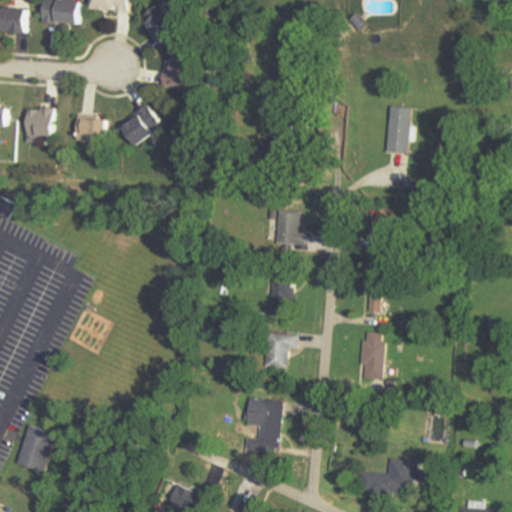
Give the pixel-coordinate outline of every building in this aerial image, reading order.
[(93,2),(82,0),(53,0),(50,19),(89,26),(93,2)] [(139,11),(139,0),(98,0),(98,10),(139,11)] [(167,43),(187,32),(170,2),(150,13),(167,43)] [(38,31),(38,7),(0,8),(0,32),(38,31)] [(177,85),(203,86),(203,56),(177,55),(177,85)] [(149,144),(172,124),(153,104),(131,124),(149,144)] [(0,125),(18,126),(19,106),(0,105),(0,125)] [(417,107),(396,106),(394,152),(415,153),(417,107)] [(63,135),(64,108),(32,107),(32,134),(63,135)] [(94,118),(94,115),(84,115),(83,141),(116,141),(117,119),(94,118)] [(304,125),(282,124),(281,157),(303,157),(304,125)] [(0,211),(14,217),(20,203),(5,196),(0,206),(0,211)] [(6,203),(0,213),(0,218),(11,225),(19,211),(6,203)] [(305,241),(306,212),(281,211),(281,241),(305,241)] [(374,311),(386,311),(387,292),(392,292),(393,272),(375,271),(374,311)] [(387,332),(372,332),(372,341),(368,341),(367,377),(390,378),(391,341),(387,341),(387,332)] [(295,367),(295,348),(272,347),(271,366),(295,367)] [(254,425),(265,425),(264,437),(288,438),(289,400),(255,399),(254,425)] [(37,427),(22,465),(39,471),(54,434),(37,427)] [(396,471),(373,474),(375,494),(424,489),(420,458),(395,461),(396,471)] [(181,509),(195,511),(208,511),(214,486),(187,480),(181,509)] [(256,511),(259,506),(246,502),(242,511),(256,511)]
